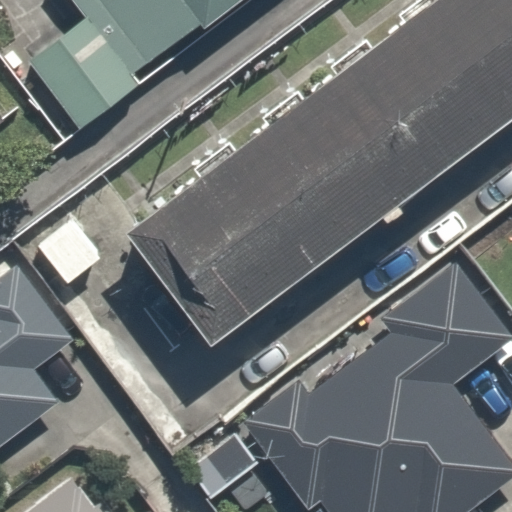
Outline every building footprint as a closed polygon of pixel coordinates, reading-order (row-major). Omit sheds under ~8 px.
[(28,59),(78,125),(245,0),(69,0),(83,17),(28,59)] [(511,0),(436,0),(122,220),(202,335),(511,118),(511,0)] [(0,431),(48,397),(30,372),(85,333),(26,250),(0,268),(0,431)] [(511,327),(457,250),(237,409),(302,499),(311,492),(324,511),(489,511),(511,496),(511,447),(461,376),(511,338),(511,327)] [(115,511),(78,463),(14,511),(115,511)]
